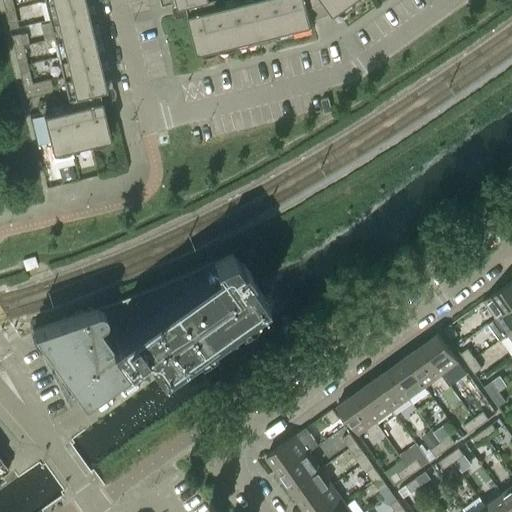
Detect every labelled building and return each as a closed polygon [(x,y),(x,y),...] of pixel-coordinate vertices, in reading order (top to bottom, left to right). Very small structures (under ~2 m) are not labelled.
[(11,0),(1,0),(4,10),(13,8),(11,0)] [(105,86),(84,0),(43,0),(68,105),(42,111),(43,115),(49,141),(51,150),(109,136),(97,88),(105,86)] [(179,0),(180,4),(187,2),(190,13),(199,50),(275,31),(267,0),(234,0),(220,4),(218,0),(179,0)] [(267,0),(275,31),(313,21),(312,18),(333,8),(335,11),(350,0),(267,0)] [(13,8),(4,10),(7,23),(16,20),(13,8)] [(19,32),(10,35),(13,47),(22,45),(19,32)] [(22,45),(13,47),(16,60),(25,58),(22,45)] [(31,82),(28,70),(19,72),(25,97),(52,91),(49,78),(31,82)] [(49,141),(43,115),(31,117),(37,144),(49,141)] [(31,330),(32,330),(82,401),(129,368),(126,364),(129,362),(138,362),(147,355),(161,375),(265,300),(247,274),(250,272),(242,261),(239,263),(231,252),(140,291),(95,307),(31,330)] [(21,260),(24,267),(25,270),(37,266),(34,256),(21,260)] [(511,305),(511,279),(484,300),(496,317),(511,305)] [(511,330),(511,305),(496,317),(508,333),(511,330)] [(450,323),(443,329),(450,339),(457,333),(450,323)] [(438,332),(421,345),(441,374),(459,361),(438,332)] [(421,345),(404,356),(425,386),(441,374),(421,345)] [(467,347),(460,353),(467,363),(474,357),(467,347)] [(404,356),(387,368),(408,398),(425,386),(404,356)] [(482,367),(474,357),(467,363),(474,373),(482,367)] [(387,368),(371,380),(392,410),(408,398),(387,368)] [(371,380),(354,392),(375,421),(392,410),(371,380)] [(491,381),(484,386),(491,396),(498,391),(491,381)] [(505,400),(498,391),(491,396),(498,406),(505,400)] [(354,392),(337,404),(358,434),(375,421),(354,392)] [(332,408),(325,413),(332,423),(339,418),(332,408)] [(483,411),(473,418),(478,425),(488,418),(483,411)] [(463,425),(468,432),(478,425),(473,418),(463,425)] [(491,423),(481,430),(487,437),(497,430),(491,423)] [(306,427),(267,455),(279,472),(308,451),(318,444),(306,427)] [(481,430),(472,437),(477,445),(487,437),(481,430)] [(356,442),(349,432),(342,437),(349,447),(356,442)] [(449,434),(439,441),(445,449),(455,442),(449,434)] [(445,449),(439,441),(430,448),(435,456),(445,449)] [(363,452),(356,442),(349,447),(356,457),(363,452)] [(398,454),(406,465),(412,472),(428,461),(415,442),(398,454)] [(458,447),(448,454),(454,461),(464,454),(458,447)] [(308,451),(279,472),(291,489),(320,468),(308,451)] [(448,454),(438,461),(444,468),(454,461),(448,454)] [(380,475),(373,465),(365,470),(373,480),(380,475)] [(412,472),(406,465),(396,472),(402,480),(412,472)] [(320,468),(291,489),(303,505),(332,484),(320,468)] [(425,470),(415,477),(420,485),(430,478),(425,470)] [(392,491),(380,475),(373,480),(380,490),(379,495),(382,499),(392,491)] [(415,477),(405,484),(411,492),(420,485),(415,477)] [(332,484),(303,505),(307,511),(328,511),(344,501),(332,484)] [(511,485),(501,493),(511,507),(511,485)] [(511,511),(511,507),(501,493),(485,505),(489,511),(511,511)] [(489,511),(485,505),(479,497),(462,509),(464,511),(489,511)] [(398,511),(404,508),(397,498),(389,504),(395,511),(398,511)] [(351,511),(344,501),(328,511),(351,511)]
